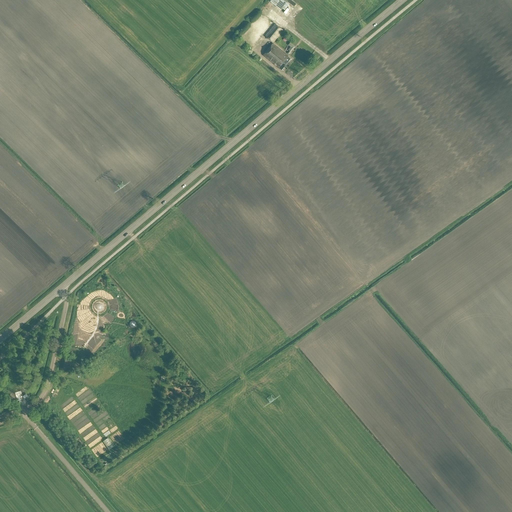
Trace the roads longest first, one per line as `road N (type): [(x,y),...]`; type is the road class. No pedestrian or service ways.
road 1 (tertiary): [(60,289),(403,0)]
road 2 (unclassified): [(60,289),(65,307),(43,392),(23,411),(0,417)]
